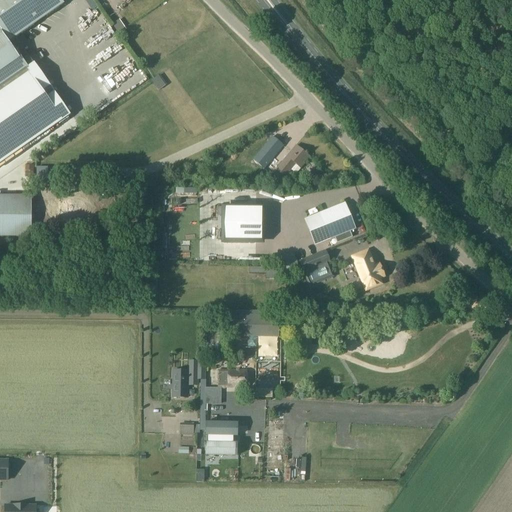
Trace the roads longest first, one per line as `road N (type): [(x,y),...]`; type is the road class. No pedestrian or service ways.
road 1 (unclassified): [(511,305),(212,0)]
road 2 (primary): [(511,257),(321,67)]
road 3 (unknown): [(308,98),(146,171)]
